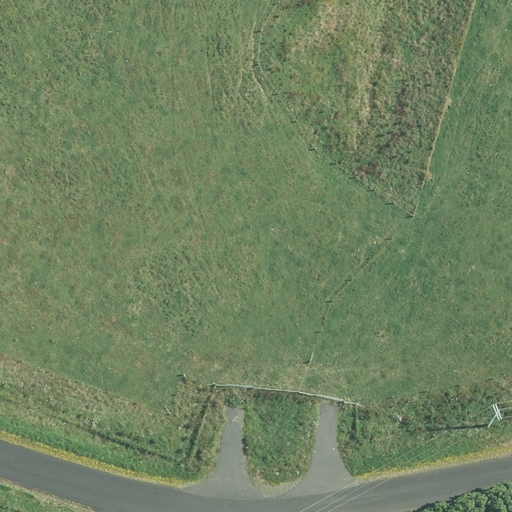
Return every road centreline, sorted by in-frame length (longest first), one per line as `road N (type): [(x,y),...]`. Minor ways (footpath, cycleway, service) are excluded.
road 1 (unclassified): [(265,511),(511,472)]
road 2 (unclassified): [(0,462),(103,494),(215,511)]
